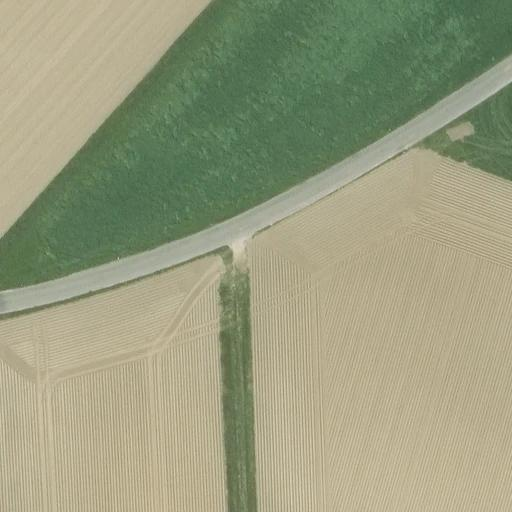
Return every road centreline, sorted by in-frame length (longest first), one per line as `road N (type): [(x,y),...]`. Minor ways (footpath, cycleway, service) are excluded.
road 1 (tertiary): [(0,304),(116,275),(299,199),(511,68)]
road 2 (track): [(254,511),(241,246),(232,229)]
